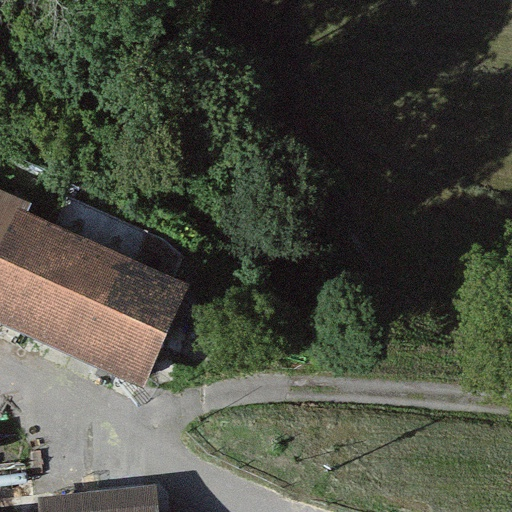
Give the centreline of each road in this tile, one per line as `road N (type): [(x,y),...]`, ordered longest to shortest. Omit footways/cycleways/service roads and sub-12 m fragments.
road 1 (track): [(511,404),(327,390),(222,395),(134,428)]
road 2 (track): [(134,428),(233,493),(293,511)]
road 3 (track): [(134,428),(0,363)]
